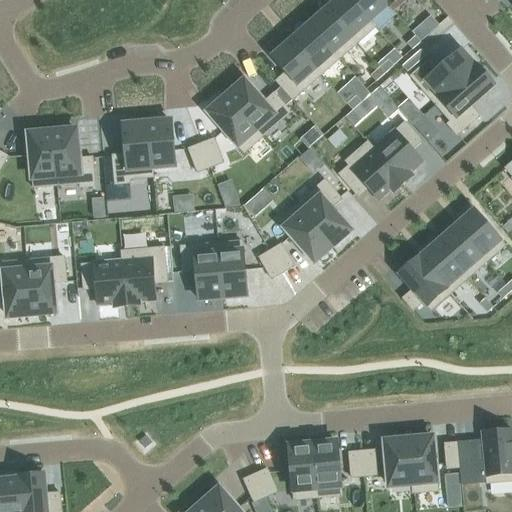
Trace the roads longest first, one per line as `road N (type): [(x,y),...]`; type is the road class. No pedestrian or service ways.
road 1 (residential): [(511,125),(297,308),(263,318)]
road 2 (residential): [(0,34),(44,78),(194,64),(266,0)]
road 3 (residential): [(263,318),(0,342)]
road 4 (residential): [(511,407),(272,421)]
road 5 (residential): [(0,460),(102,452),(148,491)]
road 6 (residential): [(272,421),(218,432),(148,491)]
